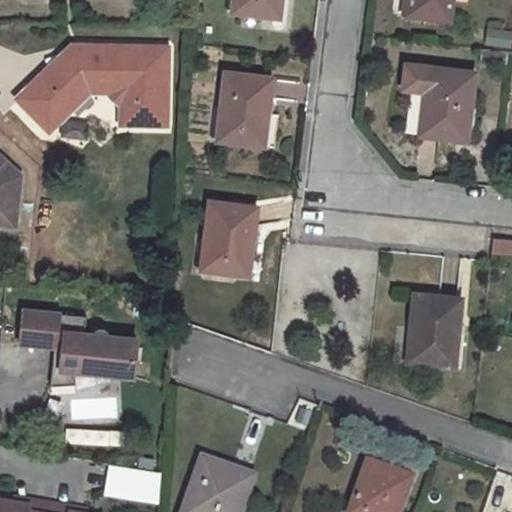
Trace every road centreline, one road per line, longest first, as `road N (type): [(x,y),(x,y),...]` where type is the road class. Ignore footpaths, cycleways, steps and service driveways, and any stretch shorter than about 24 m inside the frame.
road 1 (residential): [(511,215),(326,196),(349,0)]
road 2 (residential): [(185,338),(511,455)]
